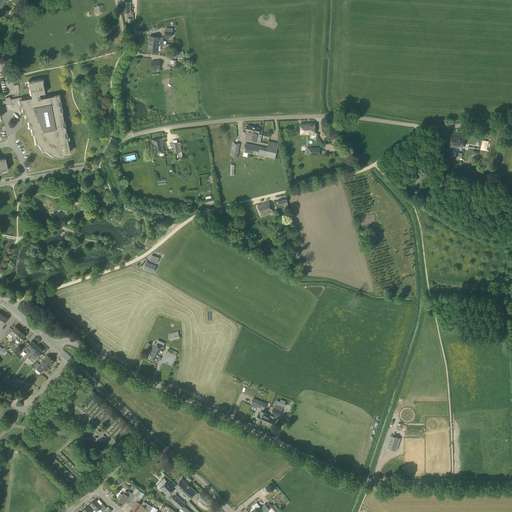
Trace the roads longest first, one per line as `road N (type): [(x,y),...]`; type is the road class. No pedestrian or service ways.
road 1 (tertiary): [(511,485),(350,477),(69,340),(55,347)]
road 2 (track): [(9,306),(131,263),(194,216),(374,164)]
road 3 (unclassified): [(127,137),(318,116),(418,126)]
road 4 (residential): [(0,184),(90,166),(127,137)]
